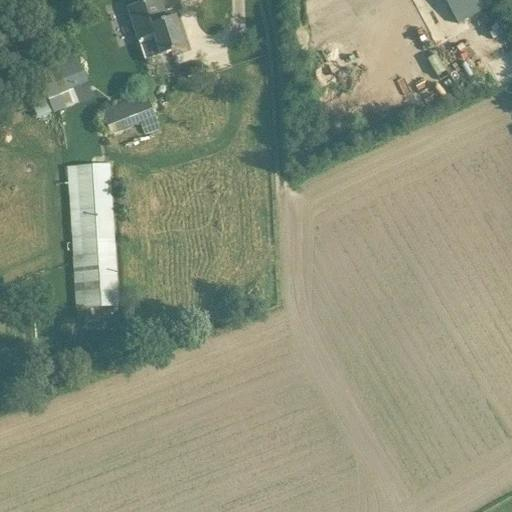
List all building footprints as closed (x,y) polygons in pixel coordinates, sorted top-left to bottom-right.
[(157,23),(132,30),(148,80),(169,72),(164,55),(186,47),(176,17),(157,23)] [(28,35),(5,40),(10,61),(32,56),(28,35)] [(53,113),(57,112),(92,97),(76,55),(38,70),(45,89),(53,113)] [(200,60),(180,67),(183,77),(204,71),(200,60)] [(102,113),(110,135),(156,118),(148,95),(102,113)] [(110,166),(66,169),(75,307),(118,303),(110,166)]
